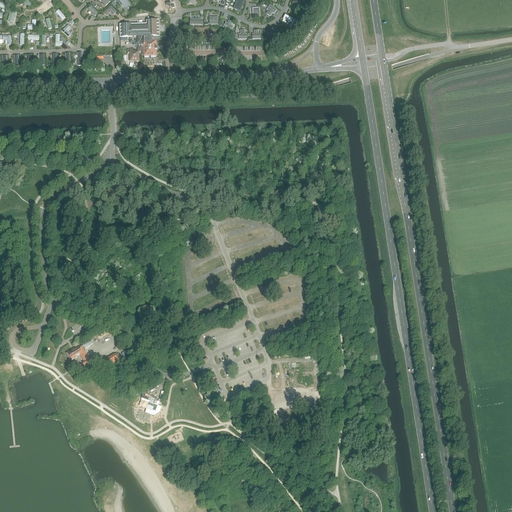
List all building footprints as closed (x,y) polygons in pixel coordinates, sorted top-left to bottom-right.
[(8,8),(7,10),(24,13),(25,11),(26,10),(27,10),(28,9),(30,9),(32,9),(34,9),(35,8),(29,0),(17,0),(10,6),(8,8)] [(113,3),(110,0),(93,0),(90,3),(100,14),(111,4),(113,3)] [(115,0),(113,3),(111,4),(125,18),(128,18),(132,11),(131,10),(131,9),(132,8),(132,7),(133,7),(134,7),(128,0),(115,0)] [(182,0),(180,0),(181,6),(182,7),(182,8),(183,8),(184,8),(186,8),(189,8),(198,7),(199,7),(200,6),(201,6),(202,6),(202,5),(203,5),(204,5),(204,4),(205,3),(205,2),(205,0),(182,0)] [(226,0),(209,0),(209,3),(209,5),(210,6),(211,6),(216,7),(223,9),(226,0)] [(246,0),(245,0),(226,0),(223,9),(234,14),(237,15),(238,16),(240,16),(241,15),(242,15),(243,13),(244,10),(245,5),(246,0)] [(259,4),(268,22),(270,21),(273,20),(276,18),(278,15),(281,12),(282,9),(269,0),(263,0),(262,2),(259,4)] [(269,0),(282,9),(283,7),(284,4),(285,0),(269,0)] [(287,8),(285,13),(296,22),(301,11),(304,2),(295,0),(289,0),(289,3),(287,8)] [(0,2),(0,12),(6,13),(7,10),(8,8),(10,6),(0,2)] [(69,18),(58,3),(49,11),(54,32),(56,32),(58,30),(69,18)] [(90,3),(81,11),(81,12),(80,13),(80,14),(81,14),(81,15),(82,16),(83,17),(84,18),(85,19),(86,20),(87,20),(88,20),(89,20),(92,20),(94,20),(100,14),(90,3)] [(268,22),(259,4),(250,3),(246,16),(246,19),(247,21),(249,22),(255,24),(260,24),(265,24),(268,22)] [(100,14),(94,20),(125,18),(111,4),(100,14)] [(7,10),(6,13),(3,26),(3,33),(13,33),(20,33),(22,19),(25,17),(25,16),(24,14),(24,13),(7,10)] [(207,10),(203,11),(204,25),(218,26),(218,11),(214,10),(207,10)] [(54,32),(49,11),(45,13),(44,14),(43,14),(41,15),(39,16),(38,16),(37,32),(40,32),(54,32)] [(203,11),(188,13),(189,25),(204,25),(203,11)] [(221,12),(218,11),(218,26),(224,28),(228,31),(234,18),(227,14),(221,12)] [(280,19),(275,23),(284,37),(296,22),(285,13),(283,16),(280,19)] [(37,32),(38,16),(34,17),(31,17),(29,17),(26,17),(25,17),(22,19),(20,33),(26,32),(37,32)] [(71,17),(69,18),(58,30),(75,47),(76,46),(77,45),(77,44),(77,43),(78,42),(78,41),(78,33),(78,28),(78,27),(78,26),(71,17)] [(236,19),(234,18),(228,31),(237,38),(244,39),(248,25),(236,19)] [(159,38),(159,21),(148,21),(148,26),(131,27),(131,25),(120,25),(120,26),(120,39),(127,39),(127,37),(133,37),(137,37),(137,51),(132,51),(132,50),(130,50),(130,51),(129,51),(129,61),(139,61),(139,55),(143,55),(143,56),(156,56),(156,52),(156,50),(157,49),(157,48),(156,47),(156,38),(159,38)] [(284,37),(275,23),(271,26),(266,28),(262,28),(263,38),(264,39),(269,45),(284,37)] [(80,46),(80,48),(92,52),(95,48),(95,25),(90,25),(87,25),(85,25),(84,26),(83,27),(82,28),(82,29),(80,46)] [(252,27),(248,25),(244,39),(254,40),(264,39),(263,38),(262,28),(258,28),(252,27)] [(54,32),(54,50),(62,49),(68,49),(71,49),(72,49),(73,48),(74,48),(75,47),(58,30),(56,32),(54,32)] [(12,50),(13,33),(3,33),(0,32),(0,50),(7,51),(7,50),(12,50)] [(20,33),(13,33),(12,50),(26,50),(26,32),(20,33)] [(37,32),(26,32),(26,50),(40,50),(40,32),(37,32)] [(40,32),(40,50),(54,50),(54,32),(40,32)] [(72,66),(86,66),(86,57),(88,51),(80,48),(77,51),(75,52),(72,52),(72,66)] [(72,52),(59,53),(59,67),(72,66),(72,52)] [(34,53),(21,54),(22,68),(34,68),(34,53)] [(46,53),(34,53),(34,68),(46,67),(46,53)] [(59,53),(46,53),(46,67),(59,67),(59,53)] [(9,54),(0,54),(0,68),(9,68),(9,54)] [(21,54),(9,54),(9,68),(22,68),(21,54)] [(85,349),(93,344),(90,339),(82,344),(85,349)] [(89,358),(81,346),(79,347),(78,347),(67,354),(72,361),(80,356),(84,361),(81,363),(84,367),(93,361),(91,357),(89,358)] [(118,360),(114,355),(102,362),(106,368),(118,361),(117,360),(118,360)] [(149,402),(147,408),(156,412),(159,403),(156,401),(150,399),(149,402)]
